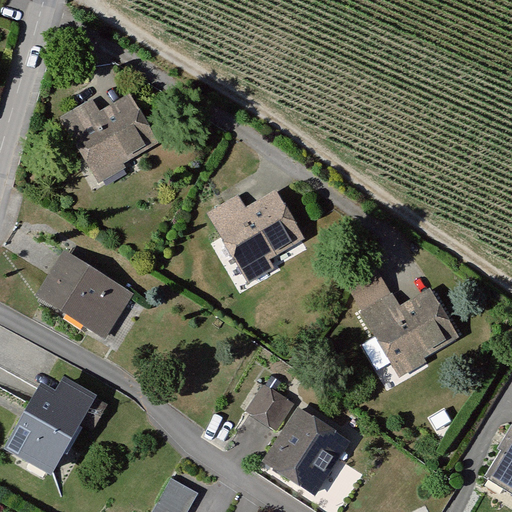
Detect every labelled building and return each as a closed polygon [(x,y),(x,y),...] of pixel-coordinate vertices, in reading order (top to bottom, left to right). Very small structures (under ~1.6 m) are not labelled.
[(95,92),(62,113),(106,184),(137,165),(128,150),(161,130),(138,92),(107,111),(95,92)] [(240,191),(206,212),(251,284),(282,264),(273,249),(306,229),(282,191),(252,210),(240,191)] [(137,288),(64,247),(38,293),(110,334),(137,288)] [(391,284),(358,305),(402,376),(434,357),(424,342),(457,322),(434,284),(403,303),(391,284)] [(56,386),(42,378),(2,448),(55,478),(90,417),(100,422),(113,400),(64,373),(56,386)] [(279,427),(297,400),(266,379),(248,406),(279,427)] [(356,434),(309,404),(273,459),(320,489),(356,434)] [(511,430),(489,475),(511,487),(511,430)]
